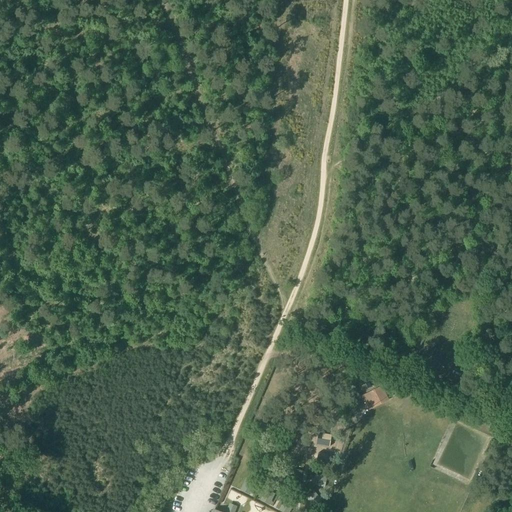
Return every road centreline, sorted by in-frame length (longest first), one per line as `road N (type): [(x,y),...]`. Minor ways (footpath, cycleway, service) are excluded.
road 1 (track): [(323,172),(310,249),(204,511)]
road 2 (track): [(346,0),(323,172)]
